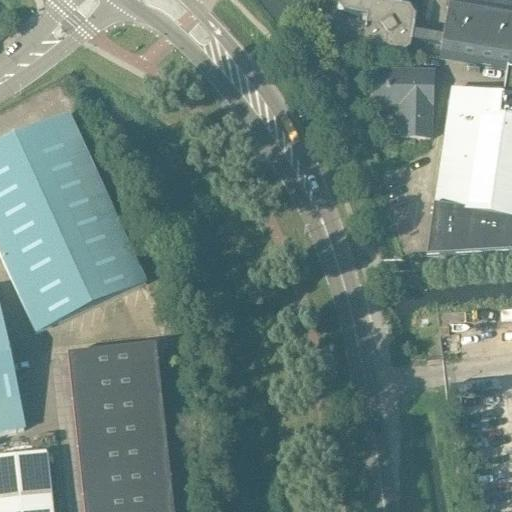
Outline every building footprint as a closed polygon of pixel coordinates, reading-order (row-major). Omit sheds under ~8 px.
[(336,0),(334,13),(349,16),(346,32),(361,34),(358,51),(406,60),(414,10),(402,8),(402,0),(336,0)] [(511,11),(450,0),(449,0),(442,39),(442,41),(440,50),(438,59),(505,70),(505,72),(511,73),(511,11)] [(429,102),(421,102),(421,74),(371,72),(371,108),(397,109),(396,139),(428,140),(429,102)] [(511,73),(505,72),(499,100),(504,101),(511,102),(511,73)] [(476,97),(449,93),(424,259),(452,258),(476,97)] [(499,100),(476,97),(452,258),(481,257),(504,101),(499,100)] [(511,102),(504,101),(481,257),(509,255),(511,236),(511,102)] [(143,287),(68,121),(0,151),(0,263),(34,337),(143,287)] [(0,439),(22,434),(0,333),(0,439)] [(172,511),(155,350),(67,359),(83,511),(172,511)] [(50,511),(45,457),(0,461),(0,511),(50,511)]
